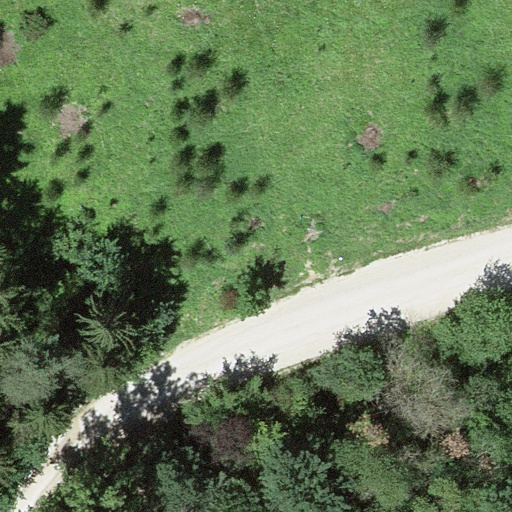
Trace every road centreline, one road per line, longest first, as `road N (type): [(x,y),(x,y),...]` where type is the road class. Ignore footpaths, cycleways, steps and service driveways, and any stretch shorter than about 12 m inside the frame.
road 1 (track): [(511,246),(146,384)]
road 2 (track): [(13,511),(73,439),(146,384)]
